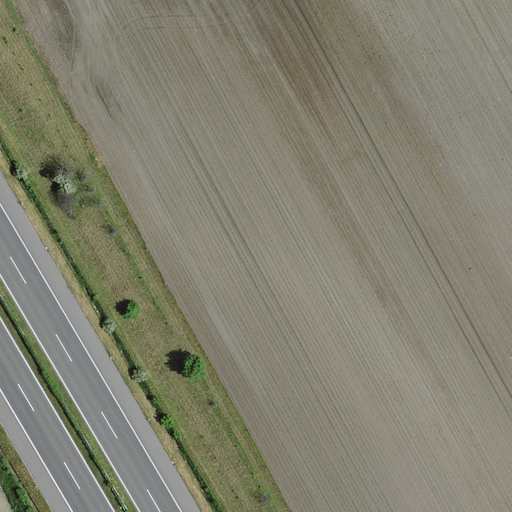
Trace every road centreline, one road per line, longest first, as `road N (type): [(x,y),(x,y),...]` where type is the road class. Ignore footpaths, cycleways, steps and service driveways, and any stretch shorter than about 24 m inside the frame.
road 1 (motorway): [(154,511),(0,246)]
road 2 (motorway): [(0,364),(87,511)]
